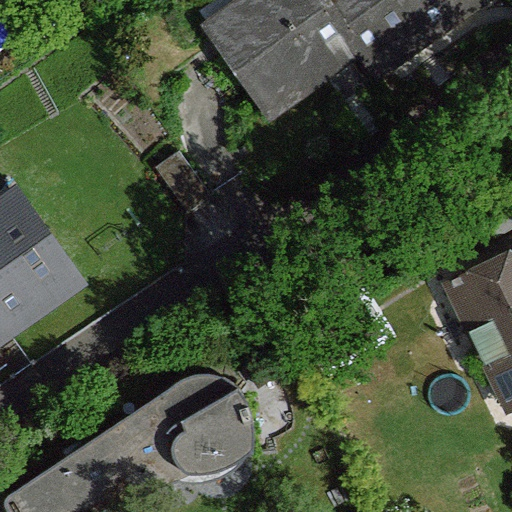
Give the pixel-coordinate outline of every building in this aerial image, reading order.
[(328,0),(272,0),(275,3),(223,40),(274,113),(329,74),(321,64),(356,39),(328,0)] [(328,0),(356,39),(373,62),(418,31),(426,42),(484,0),(328,0)] [(213,196),(181,152),(158,169),(190,213),(213,196)] [(0,324),(3,323),(11,334),(81,283),(27,207),(0,225),(0,324)] [(511,256),(455,285),(511,399),(511,256)] [(379,333),(360,301),(306,335),(325,366),(379,333)] [(10,496),(8,507),(11,511),(108,511),(131,503),(143,492),(143,477),(178,460),(174,450),(175,440),(187,428),(184,418),(235,385),(224,375),(211,373),(187,376),(173,388),(162,405),(157,420),(124,433),(118,428),(111,428),(10,496)] [(251,402),(235,385),(184,418),(187,428),(175,440),(174,450),(178,460),(185,472),(200,473),(256,453),(258,438),(251,402)]
